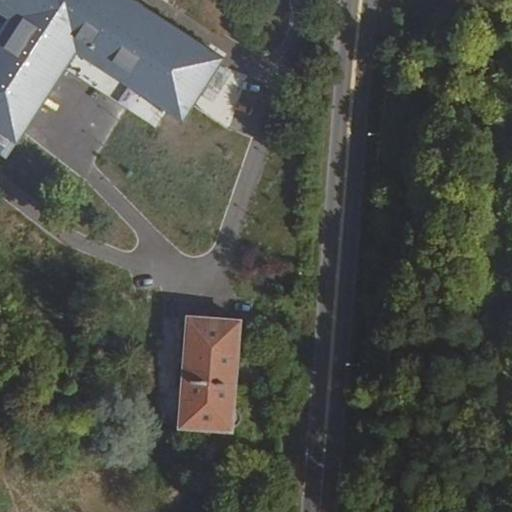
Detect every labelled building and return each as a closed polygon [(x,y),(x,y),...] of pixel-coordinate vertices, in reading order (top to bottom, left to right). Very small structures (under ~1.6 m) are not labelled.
[(160,126),(208,43),(132,0),(0,0),(0,132),(15,141),(57,68),(160,126)] [(82,107),(90,86),(64,76),(56,97),(82,107)] [(242,93),(204,78),(184,131),(222,145),(242,93)] [(170,152),(170,166),(197,167),(198,152),(170,152)] [(213,237),(217,209),(186,204),(181,232),(213,237)] [(242,321),(191,318),(182,425),(233,429),(234,426),(238,424),(242,422),(245,416),(243,413),(239,408),(235,406),(242,321)]
